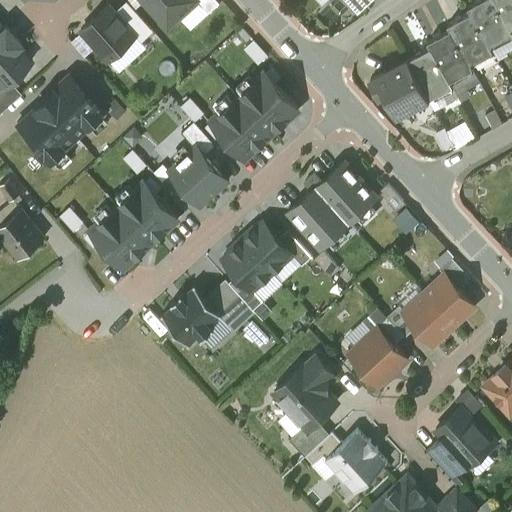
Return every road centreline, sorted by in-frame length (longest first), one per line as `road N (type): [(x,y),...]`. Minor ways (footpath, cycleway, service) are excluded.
road 1 (residential): [(350,110),(126,302),(97,307),(62,285),(46,285),(0,316)]
road 2 (residential): [(511,308),(402,410)]
road 3 (residential): [(420,182),(511,278)]
